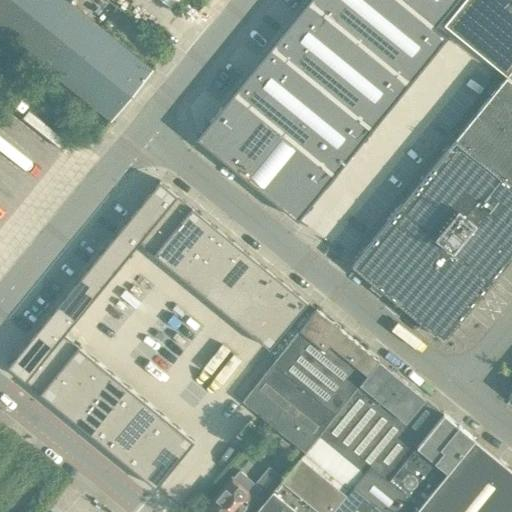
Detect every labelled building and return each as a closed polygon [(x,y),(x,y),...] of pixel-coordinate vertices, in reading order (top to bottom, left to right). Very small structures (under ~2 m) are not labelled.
[(151,68),(66,0),(0,0),(0,28),(110,118),(151,68)] [(197,135),(196,136),(249,180),(297,219),(448,35),(436,25),(456,0),(307,0),(296,14),(283,30),(259,59),(246,75),(221,106),(197,135)] [(511,0),(463,0),(444,23),(507,74),(511,78),(511,0)] [(511,78),(507,74),(456,137),(511,182),(511,78)] [(444,339),(511,255),(511,182),(456,137),(352,264),(444,339)] [(158,179),(7,365),(155,486),(194,439),(62,332),(137,240),(269,347),(307,300),(158,179)] [(319,434),(379,359),(316,308),(242,400),(305,451),(319,434)] [(390,479),(444,412),(379,359),(319,434),(363,470),(370,462),(390,479)] [(420,504),(474,437),(444,412),(390,479),(409,495),(420,504)] [(363,470),(319,434),(305,451),(301,455),(346,492),(353,482),(389,511),(394,511),(409,495),(390,479),(370,462),(363,470)] [(511,511),(511,468),(474,437),(420,504),(413,511),(511,511)] [(329,511),(346,492),(301,455),(253,511),(329,511)] [(209,506),(216,511),(239,511),(258,490),(250,482),(244,489),(232,479),(209,506)] [(389,511),(353,482),(346,492),(329,511),(389,511)] [(413,511),(420,504),(409,495),(394,511),(413,511)]
